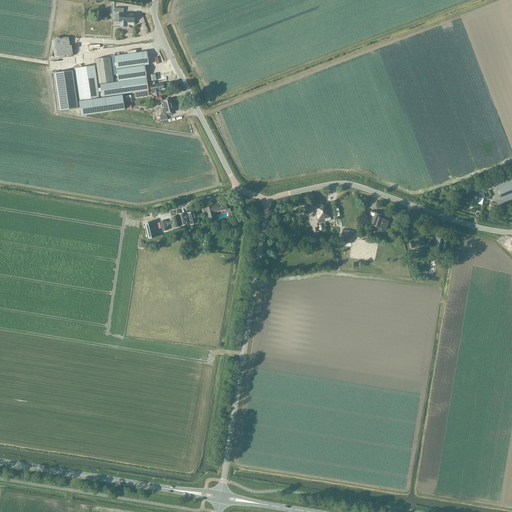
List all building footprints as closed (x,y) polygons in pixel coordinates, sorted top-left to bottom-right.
[(119,21),(119,22),(120,22),(120,27),(126,27),(126,25),(127,22),(134,23),(134,14),(120,13),(119,13),(119,21)] [(113,82),(100,84),(101,97),(122,94),(130,93),(133,93),(134,92),(135,98),(147,96),(146,91),(148,90),(147,83),(146,78),(145,65),(148,65),(146,52),(126,54),(114,56),(110,56),(110,57),(112,75),(115,74),(115,76),(117,76),(117,78),(113,79),(113,82)] [(99,84),(113,82),(110,57),(95,59),(99,84)] [(78,100),(99,97),(94,65),(74,69),(74,71),(78,100)] [(78,108),(72,70),(54,73),(60,111),(78,108)] [(151,84),(154,83),(154,82),(162,81),(161,74),(150,76),(151,84)] [(154,83),(151,84),(151,85),(150,85),(151,93),(156,92),(155,90),(164,89),(163,83),(155,84),(154,83)] [(122,95),(79,102),(81,116),(124,109),(122,95)] [(162,108),(171,106),(170,99),(164,101),(164,99),(162,100),(161,96),(155,98),(156,102),(159,101),(159,102),(162,103),(161,104),(162,108)] [(511,200),(511,177),(496,184),(503,204),(511,200)] [(484,195),(476,194),(477,192),(467,190),(466,194),(465,202),(476,204),(478,197),(483,198),(484,195)] [(209,206),(205,207),(205,209),(207,214),(208,220),(213,219),(212,213),(227,209),(225,202),(209,206)] [(321,205),(324,219),(325,221),(331,219),(330,217),(331,217),(327,203),(321,205)] [(324,219),(321,205),(314,206),(317,220),(324,219)] [(185,213),(179,214),(182,225),(188,224),(190,223),(190,225),(196,223),(196,221),(193,212),(187,213),(185,214),(185,213)] [(382,219),(383,216),(375,214),(374,217),(369,216),(367,223),(385,230),(388,221),(382,219)] [(181,226),(178,216),(171,217),(172,221),(166,223),(167,225),(172,224),(173,228),(176,227),(181,226)] [(168,230),(167,225),(166,223),(166,220),(159,222),(162,231),(168,230)] [(152,222),(144,224),(148,239),(156,237),(152,222)] [(342,230),(342,235),(344,235),(344,241),(351,242),(353,232),(342,230)] [(445,238),(437,237),(436,248),(443,249),(442,253),(447,254),(449,242),(444,241),(445,238)] [(422,238),(409,241),(411,248),(424,245),(422,238)]
